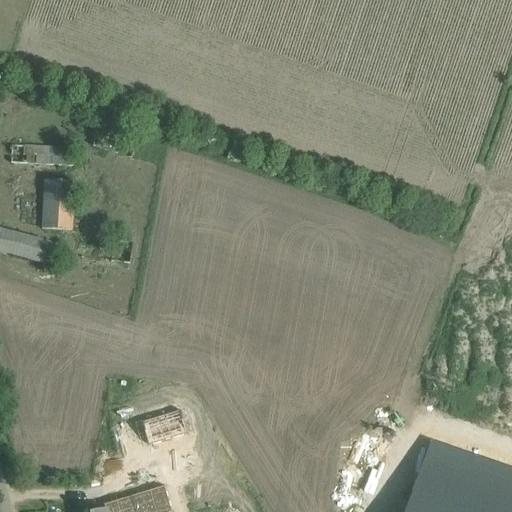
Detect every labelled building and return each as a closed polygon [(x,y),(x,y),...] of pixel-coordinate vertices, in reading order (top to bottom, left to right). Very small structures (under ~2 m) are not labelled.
[(100,123),(93,147),(129,158),(137,134),(100,123)] [(12,149),(11,166),(72,168),(72,150),(12,149)] [(42,228),(72,229),(75,181),(44,180),(42,228)] [(0,254),(42,266),(41,270),(55,274),(62,248),(0,230),(0,254)] [(84,235),(82,258),(129,264),(132,241),(84,235)] [(511,511),(511,472),(442,449),(420,511),(511,511)] [(172,511),(166,490),(152,494),(157,511),(172,511)]
